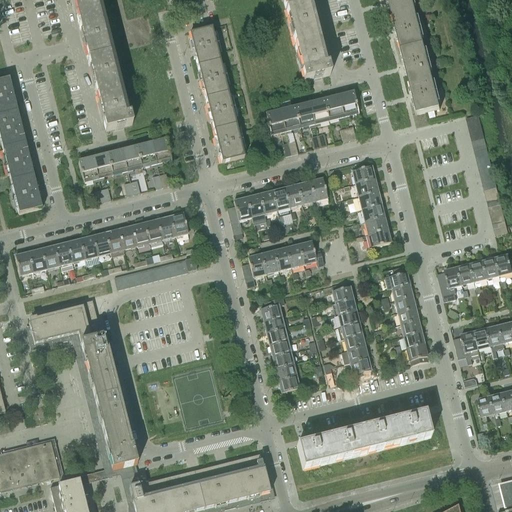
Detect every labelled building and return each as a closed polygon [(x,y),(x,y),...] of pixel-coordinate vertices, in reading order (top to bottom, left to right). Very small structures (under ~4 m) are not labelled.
[(127,118),(99,7),(97,0),(71,0),(105,134),(124,129),(132,127),(129,117),(127,118)] [(325,68),(307,0),(281,0),(303,84),(329,77),(327,67),(325,68)] [(411,0),(387,0),(393,19),(415,13),(411,0)] [(415,13),(393,19),(401,51),(423,45),(415,13)] [(194,56),(197,68),(219,63),(211,30),(189,36),(192,49),(190,50),(192,56),(194,56)] [(423,45),(401,51),(409,83),(431,77),(423,45)] [(219,63),(197,68),(200,81),(198,82),(200,88),(202,88),(205,100),(227,95),(219,63)] [(440,110),(431,77),(409,83),(417,116),(428,113),(434,112),(440,110)] [(0,83),(0,117),(17,113),(8,81),(0,83)] [(227,95),(205,100),(208,113),(206,114),(208,120),(210,120),(213,132),(235,127),(227,95)] [(338,96),(337,97),(343,119),(349,118),(348,115),(357,113),(357,117),(358,116),(353,95),(352,95),(352,97),(350,97),(349,96),(350,95),(338,98),(338,96)] [(337,98),(327,101),(326,101),(327,103),(324,104),(324,102),(323,103),(329,123),(328,120),(337,118),(338,121),(343,119),(337,97),(337,98)] [(309,104),(308,104),(314,127),(320,125),(319,123),(328,120),(328,123),(329,123),(323,103),(323,104),(321,105),(320,103),(321,103),(321,102),(309,105),(309,104)] [(308,105),(297,108),(297,109),(298,110),(295,111),(295,110),(294,110),(300,131),(300,130),(299,127),(308,125),(309,128),(314,127),(308,104),(308,105)] [(280,111),(279,111),(285,134),(290,133),(290,130),(299,128),(299,131),(300,131),(294,110),(294,111),(292,112),(291,110),(292,110),(291,109),(280,112),(280,111)] [(279,113),(268,115),(268,116),(268,118),(266,118),(266,117),(265,117),(270,138),(271,138),(270,135),(279,133),(280,135),(285,134),(279,111),(279,113)] [(17,113),(0,117),(0,142),(2,151),(25,146),(17,113)] [(479,117),(466,121),(467,126),(480,123),(479,117)] [(480,123),(467,126),(469,132),(481,129),(480,123)] [(235,127),(213,132),(216,145),(214,146),(216,152),(218,152),(221,165),(243,160),(235,127)] [(352,129),(346,130),(349,143),(355,142),(356,142),(352,129)] [(481,129),(469,132),(470,138),(483,135),(481,129)] [(343,145),(349,143),(346,130),(339,132),(343,145)] [(483,135),(470,138),(471,143),(484,140),(483,135)] [(323,136),(316,138),(320,150),(326,149),(323,136)] [(314,152),(320,150),(316,138),(310,139),(313,152),(314,152)] [(484,140),(471,143),(473,149),(486,146),(484,140)] [(163,142),(151,145),(156,167),(162,165),(161,162),(170,160),(170,164),(171,163),(166,142),(165,143),(165,144),(163,144),(162,143),(163,142)] [(150,145),(139,148),(140,150),(137,151),(137,149),(136,150),(141,167),(150,165),(151,168),(156,167),(151,145),(151,143),(150,144),(150,145)] [(294,143),(288,145),(291,158),(297,156),(294,143)] [(291,158),(288,145),(281,147),(284,160),(285,159),(291,158)] [(25,146),(2,151),(10,183),(33,178),(25,146)] [(486,146),(473,149),(474,154),(487,151),(486,146)] [(133,149),(122,152),(127,174),(132,173),(132,170),(140,167),(141,170),(142,170),(141,167),(136,150),(136,151),(134,152),(133,150),(134,150),(133,149)] [(121,152),(110,155),(110,156),(110,157),(108,158),(108,157),(107,157),(112,175),(121,172),(122,175),(127,174),(122,152),(122,151),(121,151),(121,152)] [(487,151),(474,154),(476,160),(488,157),(487,151)] [(104,157),(93,159),(92,158),(92,160),(98,181),(103,180),(103,177),(111,175),(112,178),(113,178),(112,175),(107,157),(107,158),(105,159),(104,157)] [(488,157),(476,160),(477,166),(490,163),(488,157)] [(92,160),(81,162),(81,163),(81,165),(79,165),(79,164),(78,164),(83,186),(84,185),(83,182),(92,180),(92,183),(98,181),(92,160)] [(490,163),(477,166),(478,171),(491,168),(490,163)] [(491,168),(478,171),(480,177),(492,173),(491,168)] [(371,169),(351,174),(354,186),(374,181),(371,169)] [(492,173),(480,177),(481,182),(494,179),(492,173)] [(165,176),(159,178),(162,190),(169,189),(165,176)] [(33,178),(10,183),(18,216),(41,211),(33,178)] [(159,178),(152,179),(155,192),(162,190),(159,178)] [(494,179),(481,182),(482,188),(495,185),(494,179)] [(322,181),(309,184),(314,204),(327,201),(322,181)] [(374,181),(354,186),(357,199),(377,194),(374,181)] [(104,205),(101,192),(98,183),(93,185),(96,194),(94,194),(97,207),(104,205)] [(136,183),(130,185),(133,198),(140,196),(136,183)] [(309,184),(296,187),(301,207),(314,204),(309,184)] [(133,198),(130,185),(123,187),(126,199),(133,198)] [(495,185),(482,188),(484,193),(497,190),(495,185)] [(296,187),(283,191),(288,210),(301,207),(296,187)] [(497,190),(484,193),(485,199),(498,196),(497,190)] [(107,191),(101,192),(104,205),(110,204),(107,191)] [(290,216),(288,210),(283,191),(271,194),(276,214),(277,219),(282,218),(290,216)] [(271,194),(258,197),(263,217),(276,214),(271,194)] [(377,194),(357,199),(361,212),(380,207),(377,194)] [(498,196),(485,199),(487,204),(499,201),(498,196)] [(258,197),(246,200),(251,220),(263,217),(258,197)] [(251,220),(246,200),(233,203),(234,209),(226,211),(233,237),(241,234),(240,229),(238,223),(251,220)] [(499,201),(487,204),(488,210),(501,207),(499,201)] [(380,207),(361,212),(364,224),(383,219),(380,207)] [(501,207),(488,210),(489,216),(502,212),(501,207)] [(502,212),(489,216),(491,221),(503,218),(502,212)] [(190,222),(184,223),(182,216),(169,220),(174,239),(187,236),(193,234),(190,222)] [(503,218),(491,221),(492,226),(505,223),(503,218)] [(383,219),(364,224),(367,237),(387,232),(383,219)] [(169,220),(156,223),(161,243),(174,239),(169,220)] [(156,223),(143,226),(148,246),(161,243),(156,223)] [(505,223),(492,226),(494,232),(506,229),(505,223)] [(143,226),(131,229),(136,249),(148,246),(143,226)] [(136,249),(131,229),(118,232),(123,252),(136,249)] [(506,229),(494,232),(495,238),(507,235),(506,229)] [(124,257),(123,252),(118,232),(105,236),(110,255),(111,260),(124,257)] [(387,232),(367,237),(370,250),(390,245),(387,232)] [(110,255),(105,236),(92,239),(97,259),(110,255)] [(92,239),(79,242),(84,262),(97,259),(92,239)] [(79,242),(66,245),(71,265),(84,262),(79,242)] [(311,244),(298,247),(303,267),(315,264),(317,269),(323,267),(319,254),(313,255),(311,244)] [(66,245),(53,249),(58,268),(71,265),(66,245)] [(298,247),(285,251),(290,270),(303,267),(298,247)] [(53,249),(41,252),(46,272),(58,268),(53,249)] [(285,251),(273,254),(278,273),(290,270),(285,251)] [(41,252),(28,255),(33,275),(46,272),(41,252)] [(273,254),(260,257),(265,277),(278,273),(273,254)] [(28,255),(15,258),(20,278),(33,275),(28,255)] [(260,257),(247,260),(249,266),(241,268),(246,291),(254,289),(252,280),(265,277),(260,257)] [(508,257),(495,261),(500,278),(511,275),(511,263),(509,264),(508,257)] [(193,260),(184,262),(187,274),(196,272),(193,260)] [(495,261),(482,264),(487,282),(500,278),(495,261)] [(184,262),(178,264),(182,276),(187,275),(187,274),(184,262)] [(178,264),(173,265),(176,278),(182,276),(178,264)] [(482,264),(470,267),(474,285),(487,282),(482,264)] [(173,265),(167,267),(170,279),(176,278),(173,265)] [(167,267),(161,268),(164,281),(170,279),(167,267)] [(470,267),(457,270),(461,288),(474,285),(470,267)] [(161,268),(155,270),(158,282),(164,281),(161,268)] [(155,270),(149,271),(152,284),(158,282),(155,270)] [(444,273),(445,277),(437,279),(444,305),(452,303),(450,296),(454,295),(455,296),(456,296),(454,290),(461,288),(457,270),(444,273)] [(149,271),(143,273),(146,285),(152,284),(149,271)] [(143,273),(137,274),(140,287),(146,285),(143,273)] [(391,273),(381,275),(386,293),(391,292),(409,287),(406,275),(393,278),(391,273)] [(137,274),(131,276),(134,288),(140,287),(137,274)] [(131,276),(125,277),(128,290),(134,288),(131,276)] [(125,277),(119,279),(123,291),(128,290),(125,277)] [(117,293),(123,291),(119,279),(114,280),(117,293)] [(409,287),(391,292),(394,304),(412,299),(409,287)] [(352,301),(349,289),(342,291),(332,294),(331,294),(334,306),(352,301)] [(412,299),(394,304),(397,315),(415,311),(412,299)] [(264,305),(265,310),(260,312),(263,323),(281,319),(278,309),(283,307),(282,301),(264,305)] [(352,301),(334,306),(331,306),(334,318),(355,313),(352,301)] [(136,467),(127,431),(107,350),(104,351),(101,340),(100,340),(100,339),(96,340),(94,331),(99,330),(92,303),(35,317),(36,323),(28,325),(34,346),(38,345),(77,336),(80,345),(79,345),(80,348),(78,350),(109,475),(128,470),(127,469),(136,467)] [(415,311),(397,315),(400,327),(418,323),(415,311)] [(358,325),(355,313),(334,318),(337,330),(358,325)] [(281,319),(263,323),(266,336),(284,331),(281,319)] [(418,323),(400,327),(403,339),(421,335),(418,323)] [(361,337),(358,325),(337,330),(335,331),(338,343),(343,341),(361,337)] [(511,327),(511,325),(499,328),(503,346),(511,343),(511,327)] [(499,328),(486,331),(491,349),(503,346),(499,328)] [(284,331),(266,336),(269,347),(287,343),(284,331)] [(491,349),(486,331),(473,335),(479,357),(481,364),(485,363),(484,357),(485,357),(483,351),(491,349)] [(421,335),(403,339),(406,351),(424,347),(421,335)] [(479,357),(473,335),(460,338),(461,340),(453,342),(458,362),(466,360),(468,367),(472,366),(471,361),(472,360),(471,358),(479,357)] [(364,349),(361,337),(343,341),(346,353),(364,349)] [(287,343),(269,347),(272,359),(290,355),(287,343)] [(424,347),(406,351),(409,364),(411,368),(427,364),(426,359),(427,359),(424,347)] [(364,349),(346,353),(349,365),(367,361),(364,349)] [(290,355),(272,359),(275,371),(293,367),(290,355)] [(466,360),(458,362),(460,369),(468,367),(466,360)] [(367,361),(349,365),(352,378),(370,373),(367,361)] [(293,367),(275,371),(277,383),(296,378),(293,367)] [(296,378),(277,383),(281,396),(299,391),(296,378)] [(511,393),(502,396),(507,414),(511,412),(511,393)] [(507,414),(502,396),(490,399),(494,417),(497,428),(501,427),(499,420),(498,420),(498,418),(499,418),(499,416),(507,414)] [(494,417),(490,399),(476,402),(481,420),(484,432),(488,431),(487,425),(488,425),(487,419),(494,417)] [(424,415),(392,424),(398,448),(430,440),(424,415)] [(392,424),(360,432),(366,456),(398,448),(392,424)] [(360,432),(328,440),(334,464),(366,456),(360,432)] [(328,440),(296,448),(302,472),(334,464),(328,440)] [(50,444),(38,447),(47,482),(59,479),(50,444)] [(38,447),(27,450),(36,485),(47,482),(38,447)] [(27,450),(15,453),(16,454),(24,488),(36,485),(27,450)] [(24,488),(16,454),(15,453),(3,456),(12,491),(24,488)] [(12,491),(3,456),(0,456),(0,491),(1,494),(12,491)] [(257,499),(270,496),(264,474),(264,475),(259,457),(128,490),(132,505),(125,507),(126,511),(203,511),(257,498),(257,499)] [(49,490),(52,503),(54,511),(85,511),(78,483),(62,487),(49,490)] [(511,483),(499,486),(505,510),(511,508),(511,483)]
